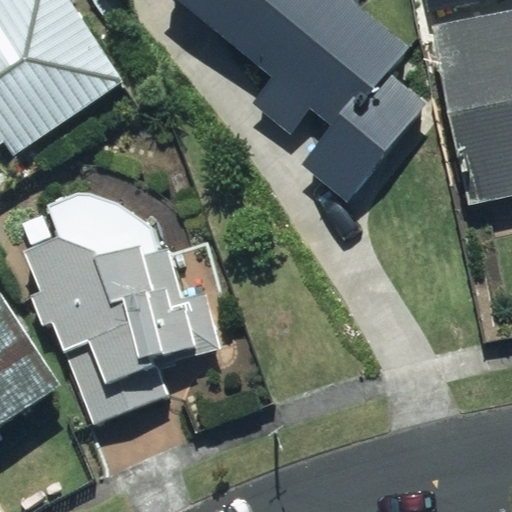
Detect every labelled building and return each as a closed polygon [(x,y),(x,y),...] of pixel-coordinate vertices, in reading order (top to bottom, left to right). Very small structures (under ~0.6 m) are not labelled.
[(130,89),(67,0),(19,0),(0,13),(0,151),(10,144),(24,163),(130,89)] [(167,0),(278,86),(260,109),(295,137),(310,117),(335,136),(306,173),(356,211),(435,110),(397,80),(418,53),(348,0),(167,0)] [(511,0),(423,0),(427,21),(511,3),(511,0)] [(511,22),(428,39),(463,213),(511,203),(511,22)] [(34,281),(96,431),(172,403),(163,379),(227,355),(206,299),(191,305),(169,248),(100,275),(94,258),(34,281)] [(0,442),(70,398),(11,305),(0,312),(0,442)]
